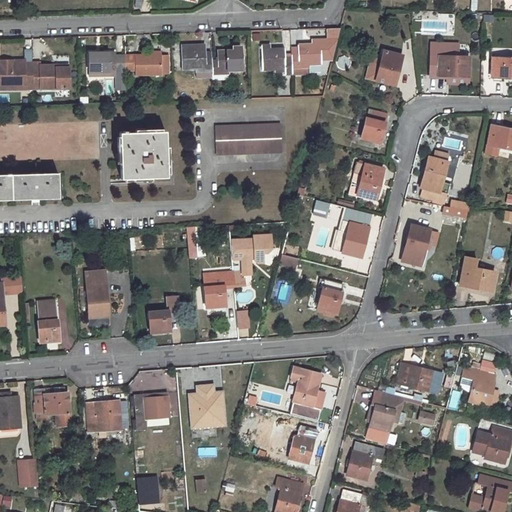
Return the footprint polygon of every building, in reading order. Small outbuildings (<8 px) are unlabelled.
[(452,23),(453,23),(454,14),(427,12),(427,20),(421,19),(421,31),(451,33),(452,23)] [(483,13),(483,22),(491,22),(491,13),(483,13)] [(338,35),(340,27),(326,28),(326,36),(338,35)] [(346,31),(342,47),(347,48),(351,32),(346,31)] [(329,39),(312,40),(312,44),(298,45),(298,55),(291,55),(292,58),(285,59),(285,48),(270,49),(270,45),(262,45),(262,69),(276,69),(276,71),(285,70),(285,74),(308,72),(307,64),(321,63),(321,58),(329,58),(330,53),(329,39)] [(330,53),(329,58),(332,58),(337,39),(329,39),(330,53)] [(161,44),(148,44),(148,55),(161,54),(161,44)] [(228,73),(227,71),(242,70),(241,46),(233,46),(233,50),(217,51),(218,61),(212,61),(212,58),(205,58),(205,52),(204,48),(190,49),(189,45),(181,45),(183,69),(196,69),(196,71),(213,70),(213,74),(228,73)] [(383,50),(376,80),(394,85),(402,56),(383,50)] [(115,52),(89,52),(89,76),(116,76),(116,71),(135,71),(135,75),(161,74),(161,54),(148,55),(115,55),(115,52)] [(439,56),(438,75),(469,76),(469,57),(439,56)] [(511,58),(492,57),(491,77),(511,77),(511,58)] [(13,61),(0,61),(1,89),(70,89),(69,68),(58,68),(58,65),(41,65),(33,65),(33,69),(25,69),(25,63),(13,63),(13,61)] [(368,109),(361,138),(380,143),(387,114),(368,109)] [(281,124),(215,125),(217,154),(283,152),(281,124)] [(511,129),(492,126),(488,145),(486,153),(497,156),(498,147),(511,149),(511,129)] [(165,132),(120,133),(121,179),(167,178),(165,132)] [(428,157),(421,187),(440,192),(448,162),(428,157)] [(357,161),(354,172),(349,193),(355,195),(357,193),(376,198),(384,168),(357,161)] [(58,173),(0,174),(0,200),(60,198),(58,173)] [(443,182),(440,192),(449,194),(452,184),(443,182)] [(511,212),(504,211),(503,223),(511,223),(511,212)] [(343,220),(341,228),(348,230),(343,252),(361,257),(369,226),(343,220)] [(411,224),(401,260),(420,265),(430,230),(411,224)] [(194,226),(186,227),(189,256),(196,256),(194,226)] [(231,239),(232,260),(242,259),(244,275),(252,274),(251,258),(250,257),(255,256),(255,258),(255,260),(258,262),(264,262),(271,264),(275,249),(271,247),(271,235),(253,235),(254,238),(231,239)] [(282,254),(279,264),(296,268),(299,258),(282,254)] [(464,259),(463,265),(464,265),(472,267),(473,261),(464,259)] [(464,265),(460,285),(490,291),(494,271),(472,267),(464,265)] [(105,270),(85,271),(90,317),(90,325),(93,327),(108,326),(110,323),(105,270)] [(225,306),(224,287),(234,287),(233,272),(222,272),(205,274),(203,274),(205,307),(225,306)] [(323,288),(318,308),(335,312),(337,312),(342,292),(341,292),(343,284),(320,278),(318,287),(323,288)] [(177,297),(166,298),(168,310),(149,312),(151,332),(171,331),(169,313),(179,312),(177,297)] [(54,300),(44,301),(45,308),(55,308),(54,300)] [(44,301),(37,302),(39,322),(37,322),(39,342),(59,340),(57,320),(56,320),(55,308),(45,308),(44,301)] [(236,311),(237,327),(247,327),(246,311),(236,311)] [(401,364),(397,382),(428,390),(433,371),(410,365),(410,366),(401,364)] [(299,379),(293,402),(312,407),(313,401),(316,390),(318,384),(321,374),(294,367),(291,377),(299,379)] [(494,383),(493,383),(495,375),(477,370),(469,401),(488,406),(494,383)] [(321,374),(318,384),(326,386),(329,377),(321,374)] [(197,386),(198,393),(215,392),(214,385),(197,386)] [(44,396),(36,397),(38,420),(47,419),(46,415),(56,414),(57,425),(70,423),(67,393),(62,393),(62,388),(52,389),(50,391),(50,394),(44,394),(44,396)] [(50,391),(52,389),(35,390),(36,397),(44,396),(44,394),(50,394),(50,391)] [(316,390),(313,401),(322,403),(324,392),(316,390)] [(198,393),(189,394),(191,429),(226,426),(223,391),(215,392),(198,393)] [(449,407),(456,409),(460,393),(453,391),(449,407)] [(0,428),(20,426),(18,397),(11,397),(10,393),(1,393),(1,398),(0,398),(0,428)] [(167,393),(135,395),(139,431),(148,430),(147,427),(147,419),(170,416),(167,393)] [(374,395),(372,405),(375,406),(371,422),(369,429),(388,434),(392,420),(394,411),(399,412),(402,402),(374,395)] [(119,401),(86,404),(89,431),(121,429),(119,402),(119,401)] [(126,401),(119,402),(121,429),(129,428),(126,401)] [(250,410),(248,418),(262,422),(264,414),(250,410)] [(426,414),(424,422),(432,424),(434,416),(426,414)] [(170,416),(147,419),(147,427),(171,425),(170,416)] [(330,424),(331,417),(321,416),(321,423),(330,424)] [(248,418),(247,422),(261,426),(262,422),(248,418)] [(286,419),(285,422),(288,423),(318,431),(319,427),(286,419)] [(288,423),(285,436),(294,438),(288,459),(308,463),(314,441),(315,442),(318,431),(288,423)] [(488,448),(485,458),(504,463),(510,440),(509,439),(511,431),(493,426),(491,435),(478,432),(475,445),(488,448)] [(356,442),(347,475),(366,479),(372,457),(382,459),(384,450),(356,442)] [(475,445),(473,452),(486,455),(488,448),(475,445)] [(17,460),(18,488),(37,487),(36,459),(17,460)] [(472,494),(469,508),(483,511),(483,509),(494,511),(501,511),(508,491),(511,492),(511,489),(511,482),(481,475),(479,484),(488,486),(485,498),(472,494)] [(280,489),(275,511),(276,511),(295,511),(303,484),(278,478),(276,487),(280,489)] [(206,479),(195,480),(196,493),(207,492),(206,479)] [(227,483),(225,491),(234,493),(235,485),(227,483)] [(150,488),(137,489),(139,504),(148,504),(148,497),(151,497),(150,488)] [(343,490),(337,511),(357,511),(362,494),(343,490)] [(11,508),(13,498),(4,496),(2,506),(11,508)] [(109,502),(108,508),(121,509),(127,510),(128,504),(109,502)]
